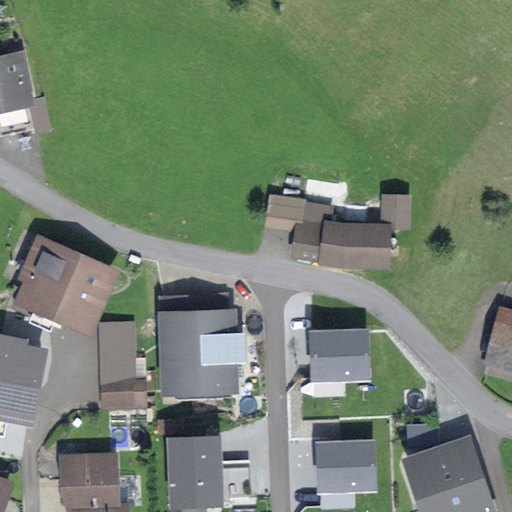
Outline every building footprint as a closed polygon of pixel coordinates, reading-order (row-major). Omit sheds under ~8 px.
[(25,55),(0,59),(0,114),(35,108),(25,55)] [(411,203),(380,202),(380,228),(411,228),(411,203)] [(306,208),(268,203),(265,229),(303,235),(306,208)] [(387,233),(320,229),(318,268),(384,273),(387,233)] [(119,271),(45,239),(18,302),(91,334),(119,271)] [(311,247),(289,244),(286,261),(308,265),(311,247)] [(236,312),(162,314),(165,395),(238,393),(236,312)] [(511,316),(504,314),(490,362),(511,368),(511,316)] [(29,337),(0,331),(0,419),(30,426),(46,347),(28,343),(29,337)] [(364,334),(314,336),(315,378),(366,376),(364,334)] [(144,381),(99,382),(99,411),(145,410),(144,381)] [(496,511),(473,437),(403,459),(419,511),(496,511)] [(376,441),(317,441),(318,491),(376,491),(376,441)] [(215,442),(173,443),(176,503),(217,501),(215,442)] [(118,511),(117,460),(67,461),(68,511),(118,511)] [(0,511),(5,511),(14,490),(0,484),(0,511)]
